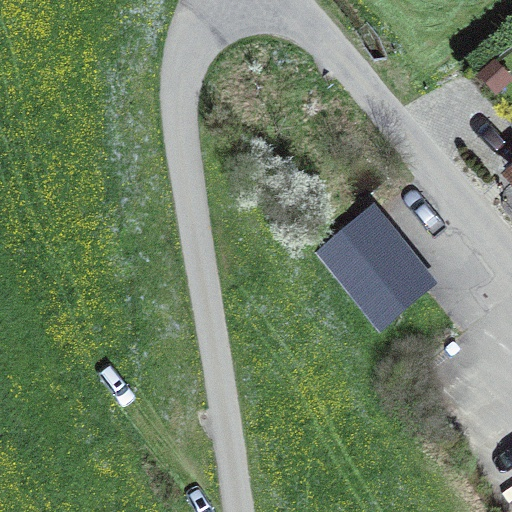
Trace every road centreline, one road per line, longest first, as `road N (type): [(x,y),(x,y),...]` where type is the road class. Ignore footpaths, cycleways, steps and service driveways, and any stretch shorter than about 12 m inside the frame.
road 1 (unclassified): [(238,511),(179,103),(191,43),(222,0)]
road 2 (unclassified): [(284,0),(511,259)]
